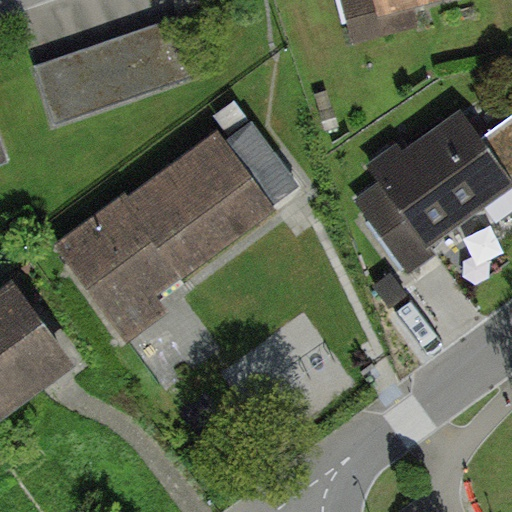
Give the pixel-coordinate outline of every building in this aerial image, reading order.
[(346,0),(353,22),(429,0),(346,0)] [(177,21),(37,72),(56,125),(196,75),(177,21)] [(511,189),(454,113),(375,172),(432,248),(511,189)] [(236,123),(64,249),(121,326),(293,200),(236,123)] [(12,293),(0,302),(0,407),(63,358),(12,293)]
